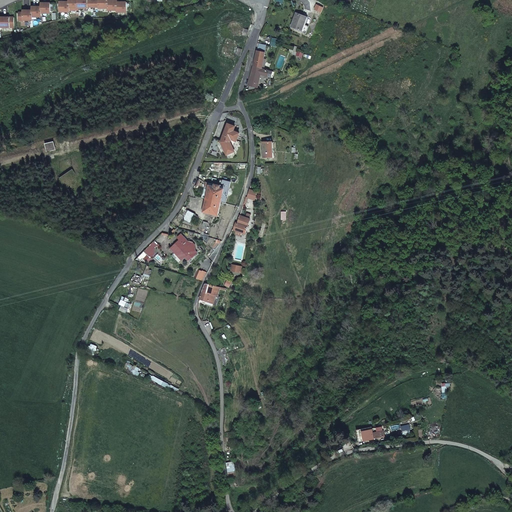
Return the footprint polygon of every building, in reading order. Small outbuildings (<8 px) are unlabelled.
[(118,12),(127,12),(128,2),(119,2),(119,0),(112,0),(100,0),(101,0),(89,0),(70,0),(70,1),(61,1),(61,11),(70,11),(71,10),(80,10),(80,8),(89,8),(89,5),(92,5),(93,6),(96,7),(97,5),(100,5),(100,8),(109,8),(109,10),(118,10),(118,12)] [(52,13),(52,3),(43,2),(42,6),(33,6),(33,10),(24,10),(24,12),(20,12),(20,20),(34,20),(34,16),(43,16),(43,13),(52,13)] [(317,4),(315,10),(323,13),(326,7),(317,4)] [(307,17),(297,13),(291,27),(302,32),(307,17)] [(0,26),(12,27),(12,17),(2,16),(1,20),(0,20),(0,26)] [(247,37),(249,30),(244,28),(243,25),(241,23),(238,22),(235,22),(232,23),(230,25),(229,27),(228,30),(229,33),(231,36),(234,37),(237,38),(240,37),(242,35),(247,37)] [(278,47),(280,39),(273,37),(271,45),(278,47)] [(227,39),(221,56),(234,59),(235,55),(240,57),(242,51),(238,49),(240,44),(227,39)] [(262,43),(260,42),(259,45),(260,45),(254,67),(266,69),(265,71),(269,72),(270,67),(263,65),(264,64),(265,59),(267,46),(262,45),(262,43)] [(270,72),(269,72),(265,71),(266,69),(254,67),(250,82),(259,84),(262,71),(270,73),(270,72)] [(220,142),(224,152),(225,155),(231,151),(233,150),(231,145),(229,146),(228,143),(230,138),(235,139),(238,132),(236,130),(232,129),(234,125),(229,122),(227,122),(221,140),(220,142)] [(216,148),(219,140),(212,138),(210,145),(216,148)] [(54,141),(46,143),(48,150),(56,148),(54,141)] [(272,141),(263,141),(263,156),(272,156),(272,141)] [(220,201),(224,202),(229,182),(221,180),(219,188),(208,185),(206,194),(207,194),(205,204),(203,203),(201,211),(216,214),(220,201)] [(250,190),(249,199),(259,200),(260,191),(250,190)] [(249,200),(248,202),(245,207),(251,209),(254,203),(249,200)] [(189,211),(185,219),(190,222),(194,214),(189,211)] [(236,221),(233,228),(236,229),(241,231),(246,233),(251,218),(241,214),(237,221),(236,221)] [(171,248),(181,259),(192,248),(189,244),(192,241),(185,240),(184,240),(179,234),(175,238),(178,241),(171,248)] [(155,253),(152,250),(158,245),(153,241),(146,248),(137,257),(134,260),(139,262),(141,262),(144,259),(146,261),(147,259),(150,262),(153,259),(151,257),(155,253)] [(167,257),(161,251),(156,256),(163,262),(167,257)] [(234,264),(232,264),(230,270),(231,270),(241,273),(242,267),(234,264)] [(194,278),(202,280),(205,273),(206,272),(201,270),(201,272),(196,270),(196,271),(194,278)] [(227,279),(225,286),(231,288),(233,281),(227,279)] [(216,295),(218,295),(220,287),(216,286),(206,283),(200,299),(199,300),(214,303),(216,295)] [(119,304),(122,305),(120,310),(127,314),(132,304),(127,302),(129,298),(123,295),(119,304)] [(95,355),(98,346),(91,343),(87,352),(95,355)] [(225,353),(227,352),(226,347),(219,349),(223,366),(227,365),(225,353)] [(138,376),(141,369),(127,362),(125,367),(133,371),(132,373),(138,376)] [(150,373),(148,377),(162,385),(164,381),(150,373)] [(236,461),(227,461),(228,478),(237,477),(236,461)]
